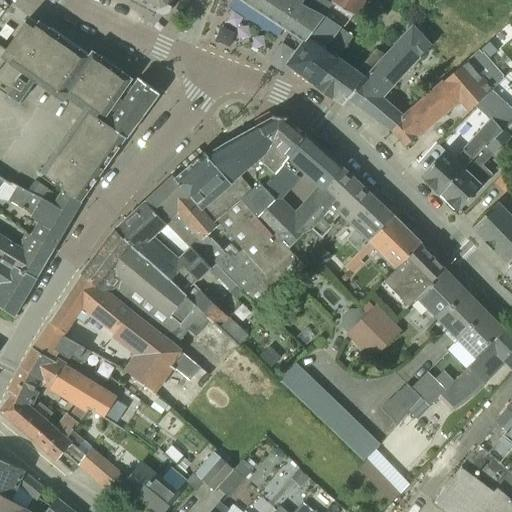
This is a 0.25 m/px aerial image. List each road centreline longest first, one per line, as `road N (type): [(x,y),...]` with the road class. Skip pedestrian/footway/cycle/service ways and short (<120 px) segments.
road 1 (residential): [(511,302),(320,116),(220,70)]
road 2 (residential): [(14,342),(91,224),(220,70)]
road 3 (residential): [(183,56),(67,0)]
road 4 (residential): [(0,436),(100,511)]
